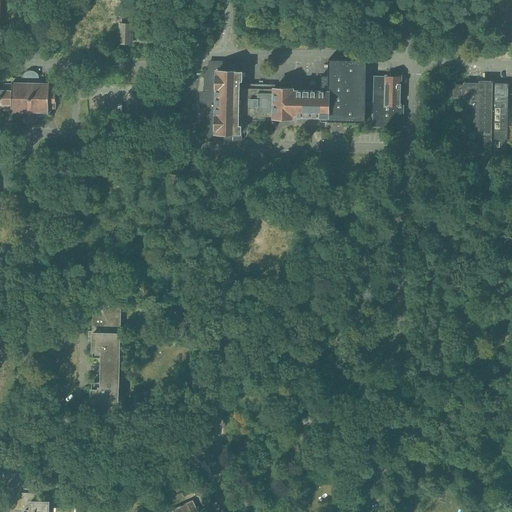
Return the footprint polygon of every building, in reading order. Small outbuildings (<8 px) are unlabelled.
[(122,23),(122,0),(102,0),(102,1),(76,1),(76,18),(102,18),(102,28),(120,28),(119,44),(132,44),(132,39),(132,28),(132,23),(122,23)] [(205,124),(204,131),(208,132),(208,139),(228,140),(242,140),(242,135),(242,133),(240,133),(241,126),(241,125),(239,125),(238,125),(238,117),(238,114),(248,114),(248,120),(256,120),(274,121),(283,121),(283,117),(292,117),(292,115),(298,116),(301,116),(302,116),(305,116),(312,116),(315,116),(321,116),(321,121),(344,121),(359,121),(361,122),(365,122),(365,121),(367,60),(329,60),(329,76),(326,76),(322,76),(322,91),(295,90),(295,89),(295,88),(286,88),(273,88),(273,87),(273,86),(250,85),(250,88),(250,89),(248,89),(240,89),(240,84),(240,80),(243,80),(243,62),(211,62),(210,71),(205,71),(205,72),(205,78),(205,91),(210,91),(209,112),(208,112),(205,112),(205,124)] [(31,74),(28,74),(28,76),(24,76),(23,76),(23,78),(12,78),(12,84),(5,83),(5,87),(2,87),(2,89),(0,88),(0,103),(1,104),(1,107),(4,107),(4,110),(12,110),(12,116),(22,116),(22,118),(23,118),(27,118),(27,120),(30,120),(33,120),(34,118),(38,118),(38,116),(49,116),(49,108),(56,108),(56,87),(49,87),(50,79),(39,79),(39,76),(38,77),(34,76),(34,74),(31,74)] [(400,106),(401,76),(386,75),(386,77),(375,77),(374,102),(373,102),(373,113),(374,113),(374,125),(383,125),(383,118),(386,118),(385,125),(402,126),(403,106),(400,106)] [(505,158),(506,85),(491,84),(491,82),(481,82),(481,85),(465,84),(465,86),(454,85),(454,96),(465,96),(464,157),(479,157),(479,160),(490,160),(490,158),(505,158)] [(290,175),(290,157),(274,156),(274,175),(290,175)] [(118,397),(120,304),(95,303),(94,331),(89,331),(89,340),(94,340),(93,357),(102,357),(102,382),(93,382),(92,407),(118,407),(122,407),(123,397),(118,397)] [(193,487),(195,492),(197,496),(200,495),(204,493),(207,491),(203,483),(193,487)] [(64,506),(56,506),(54,506),(54,510),(49,510),(50,501),(36,501),(37,493),(32,493),(32,489),(25,488),(25,493),(24,493),(22,511),(77,511),(77,507),(64,506)] [(199,511),(193,499),(168,511),(199,511)]
